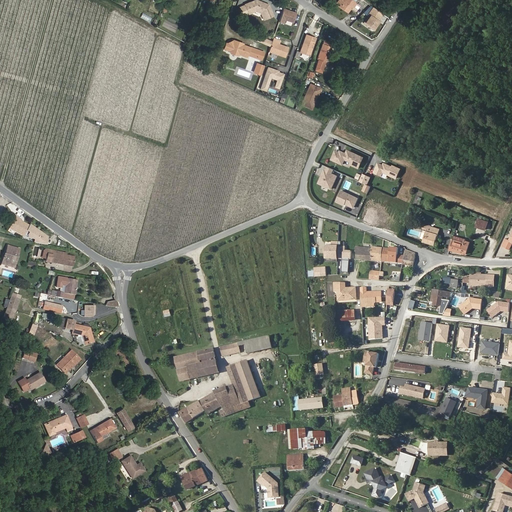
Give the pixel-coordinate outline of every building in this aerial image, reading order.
[(341,5),(339,6),(341,8),(342,6),(347,10),(351,5),(352,6),(355,2),(354,2),(352,0),(338,0),(337,2),(341,5)] [(247,13),(255,10),(256,11),(257,11),(259,12),(263,21),(272,17),(267,6),(255,1),(243,6),(247,13)] [(371,28),(377,22),(375,20),(380,14),(371,7),(366,14),(367,15),(363,21),(371,28)] [(294,23),(297,14),(284,9),(279,22),(284,24),(285,20),(294,23)] [(150,22),(152,17),(142,13),(140,18),(150,22)] [(309,56),(316,38),(307,35),(300,53),(309,56)] [(326,37),(315,66),(322,69),(334,39),(326,37)] [(246,58),(250,47),(242,45),(243,44),(233,40),(233,43),(229,41),(228,44),(225,43),(223,49),(229,51),(231,55),(236,56),(239,55),(246,58)] [(279,43),(273,41),(269,50),(285,56),(289,47),(279,43)] [(260,61),(264,53),(250,47),(247,56),(260,61)] [(263,67),(256,65),(253,74),(260,76),(263,67)] [(279,83),(283,73),(277,71),(278,70),(267,66),(260,88),(265,90),(270,76),(277,79),(275,82),(279,83)] [(312,110),(315,102),(314,101),(319,89),(311,85),(302,105),(312,110)] [(364,157),(349,150),(347,154),(340,151),(339,152),(335,151),(332,159),(342,164),(344,159),(352,162),(351,164),(359,167),(364,157)] [(396,176),(400,167),(393,164),(392,165),(385,162),(384,164),(378,162),(374,170),(381,174),(383,170),(396,176)] [(334,168),(328,166),(326,170),(325,169),(319,182),(332,188),(338,175),(332,172),(334,168)] [(368,184),(371,176),(364,173),(363,175),(361,180),(367,183),(368,184)] [(368,193),(372,185),(368,184),(367,183),(363,190),(368,193)] [(358,198),(342,191),(337,202),(344,205),(345,203),(354,207),(358,198)] [(377,212),(369,208),(366,215),(374,219),(377,212)] [(363,220),(372,224),(374,219),(366,215),(363,220)] [(476,223),(485,227),(488,221),(479,217),(476,223)] [(27,230),(29,226),(20,221),(20,220),(16,218),(10,229),(23,236),(27,230)] [(48,236),(30,224),(29,226),(27,230),(31,233),(29,236),(31,238),(35,239),(35,243),(46,246),(48,236)] [(425,241),(437,244),(441,229),(430,225),(425,241)] [(511,237),(511,240),(506,238),(503,246),(510,249),(511,243),(511,237)] [(466,242),(454,239),(451,249),(459,251),(469,254),(472,243),(466,241),(466,242)] [(327,259),(339,260),(340,247),(340,242),(333,242),(333,247),(327,247),(327,259)] [(351,252),(345,252),(345,248),(340,247),(339,260),(351,260),(351,252)] [(394,247),(391,247),(391,250),(389,263),(397,264),(399,249),(394,249),(394,247)] [(357,260),(372,261),(373,249),(356,248),(356,252),(357,252),(357,260)] [(383,249),(373,248),(373,249),(372,261),(382,262),(383,249)] [(389,263),(391,250),(383,249),(382,262),(389,263)] [(9,251),(7,258),(6,258),(5,259),(19,263),(21,254),(9,251)] [(403,266),(414,267),(417,255),(406,251),(403,266)] [(54,256),(49,255),(48,260),(47,263),(74,268),(76,258),(68,256),(54,254),(54,256)] [(17,269),(19,263),(5,259),(4,265),(17,269)] [(496,276),(472,275),(472,286),(496,287),(496,276)] [(451,288),(460,289),(462,280),(452,279),(451,288)] [(76,295),(77,284),(59,281),(58,287),(63,288),(63,285),(66,285),(65,293),(58,291),(57,297),(73,299),(74,294),(76,295)] [(357,300),(356,288),(346,289),(338,289),(339,298),(346,298),(346,300),(357,300)] [(367,293),(367,288),(362,288),(363,306),(363,307),(367,307),(369,309),(375,309),(377,307),(382,307),(382,293),(367,293)] [(388,304),(394,305),(396,289),(390,288),(388,304)] [(437,304),(439,304),(441,290),(435,289),(433,299),(437,300),(437,304)] [(446,295),(451,295),(451,291),(441,290),(439,304),(445,305),(446,295)] [(17,300),(9,297),(1,319),(9,321),(17,300)] [(483,308),(484,299),(472,297),(461,305),(466,313),(475,307),(483,308)] [(510,311),(511,303),(500,301),(489,310),(494,317),(503,310),(510,311)] [(46,310),(65,314),(66,306),(48,302),(46,310)] [(92,317),(92,306),(85,306),(84,316),(92,317)] [(356,321),(355,312),(337,312),(337,322),(356,321)] [(381,318),(368,318),(369,339),(382,338),(381,324),(384,324),(384,317),(381,318)] [(75,328),(76,324),(77,322),(69,320),(67,326),(75,328)] [(431,323),(421,322),(419,339),(429,340),(431,323)] [(74,334),(83,336),(84,337),(87,344),(95,342),(92,328),(76,324),(74,334)] [(449,325),(437,324),(435,340),(447,342),(449,325)] [(34,336),(37,327),(31,325),(28,333),(34,336)] [(470,329),(460,328),(458,346),(468,347),(470,329)] [(270,338),(239,344),(239,347),(246,346),(248,358),(273,352),(270,338)] [(511,360),(511,340),(510,340),(508,354),(503,353),(502,359),(507,360),(511,360)] [(499,344),(482,342),(480,352),(497,354),(499,344)] [(240,350),(239,347),(239,344),(223,348),(225,353),(240,350)] [(214,350),(199,353),(201,365),(188,367),(191,380),(214,375),(211,364),(217,363),(214,350)] [(70,367),(78,359),(71,351),(57,366),(66,375),(72,368),(70,367)] [(372,377),(374,369),(375,369),(378,355),(367,352),(365,359),(368,359),(364,375),(372,377)] [(188,367),(201,365),(199,353),(175,358),(180,382),(191,380),(188,367)] [(37,358),(29,356),(27,362),(27,363),(34,365),(37,358)] [(72,368),(80,360),(78,359),(70,367),(72,368)] [(397,361),(396,368),(417,371),(418,365),(397,361)] [(237,367),(250,402),(261,398),(247,363),(237,367)] [(250,402),(237,367),(232,368),(244,404),(250,402)] [(215,392),(216,393),(214,394),(188,408),(194,419),(208,411),(205,405),(220,400),(227,416),(236,412),(234,407),(244,404),(232,368),(228,370),(234,386),(215,392)] [(468,377),(469,373),(458,371),(457,380),(464,381),(465,376),(468,377)] [(38,376),(24,384),(23,382),(17,385),(22,395),(29,391),(30,393),(43,385),(38,376)] [(423,397),(426,388),(407,383),(406,386),(402,385),(400,392),(423,397)] [(477,407),(485,408),(487,390),(480,389),(468,387),(464,396),(478,398),(477,407)] [(508,404),(510,388),(503,387),(502,394),(493,393),(492,402),(501,403),(508,404)] [(344,407),(353,406),(351,393),(350,389),(344,390),(342,390),(343,399),(344,407)] [(353,406),(360,405),(358,392),(351,393),(353,406)] [(453,417),(458,402),(448,398),(443,413),(453,417)] [(343,399),(335,400),(336,408),(344,407),(343,399)] [(219,413),(221,418),(227,416),(220,400),(205,405),(208,411),(209,414),(220,407),(223,412),(219,413)] [(301,411),(323,410),(322,400),(300,401),(301,411)] [(252,407),(250,402),(244,404),(234,407),(236,412),(252,407)] [(188,408),(179,413),(186,424),(194,419),(188,408)] [(128,419),(123,410),(117,413),(123,422),(128,419)] [(72,429),(66,414),(44,422),(49,436),(55,434),(54,431),(66,426),(67,430),(72,429)] [(128,419),(123,422),(128,431),(133,428),(128,419)] [(116,429),(111,420),(90,432),(97,444),(102,441),(101,438),(116,429)] [(82,429),(81,428),(73,432),(76,439),(85,435),(82,429)] [(292,430),(293,449),(304,448),(303,440),(305,440),(305,433),(305,430),(292,430)] [(325,435),(318,433),(305,433),(305,440),(313,439),(313,446),(326,444),(325,435)] [(313,450),(313,446),(313,439),(305,440),(303,440),(304,448),(304,450),(313,450)] [(450,440),(432,441),(432,454),(450,453),(450,440)] [(44,446),(40,454),(48,450),(44,442),(44,446)] [(118,460),(122,457),(118,450),(111,455),(114,460),(116,458),(118,460)] [(413,474),(419,456),(403,451),(397,469),(413,474)] [(352,462),(362,466),(365,457),(355,453),(352,462)] [(146,471),(141,463),(137,466),(131,456),(123,462),(134,479),(146,471)] [(288,471),(305,470),(304,456),(287,456),(288,471)] [(203,484),(212,479),(205,468),(197,472),(203,484)] [(511,487),(511,472),(504,468),(497,478),(511,487)] [(385,477),(382,478),(378,469),(368,473),(373,483),(376,482),(377,487),(375,494),(381,496),(384,489),(389,487),(388,485),(396,481),(393,476),(386,479),(385,477)] [(203,484),(197,472),(191,475),(196,486),(203,484)] [(261,483),(263,485),(267,488),(268,497),(277,496),(277,484),(263,472),(256,481),(259,484),(261,483)] [(188,490),(196,487),(196,486),(191,475),(190,474),(182,478),(188,490)] [(425,492),(427,485),(421,483),(418,482),(415,492),(413,493),(413,491),(407,493),(411,500),(417,497),(422,507),(431,503),(425,492)] [(511,495),(501,492),(495,510),(503,511),(504,511),(507,504),(511,505),(511,495)] [(172,505),(175,511),(179,511),(182,511),(178,502),(172,505)]
